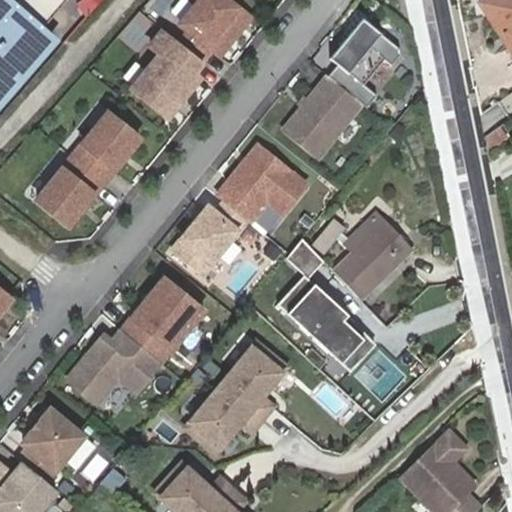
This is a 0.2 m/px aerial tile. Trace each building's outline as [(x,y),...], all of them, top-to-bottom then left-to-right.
[(16,2),(13,0),(0,0),(0,117),(65,45),(42,25),(16,2)] [(17,0),(16,2),(42,25),(64,0),(17,0)] [(217,56),(241,27),(237,23),(243,15),(225,0),(197,0),(178,24),(187,31),(177,42),(200,61),(210,49),(217,56)] [(511,33),(511,34),(511,0),(485,0),(479,5),(502,39),(511,33)] [(241,27),(248,18),(243,15),(237,23),(241,27)] [(362,85),(383,60),(390,66),(399,55),(398,49),(361,19),(328,58),(336,65),(327,76),(359,103),(365,108),(375,96),(362,85)] [(197,78),(191,73),(201,62),(200,61),(177,42),(162,30),(149,46),(159,53),(131,88),(165,117),(197,78)] [(511,53),(511,34),(511,33),(502,39),(511,53)] [(314,159),(359,103),(327,76),(281,132),(314,159)] [(137,140),(106,114),(70,157),(102,183),(137,140)] [(397,127),(388,138),(395,143),(403,132),(397,127)] [(281,214),(304,186),(283,169),(281,171),(274,166),(276,163),(256,146),(245,160),(247,162),(242,168),(240,166),(225,184),(233,190),(222,203),(243,220),(247,223),(259,209),(256,207),(262,199),(265,202),(281,214)] [(70,157),(34,200),(66,226),(102,183),(70,157)] [(283,169),(276,163),(274,166),(281,171),(283,169)] [(222,203),(233,190),(225,184),(215,197),(222,203)] [(259,209),(265,202),(262,199),(256,207),(259,209)] [(198,275),(243,220),(222,203),(213,214),(206,208),(169,252),(198,275)] [(384,220),(330,274),(360,302),(401,260),(412,248),(384,220)] [(344,234),(335,227),(314,250),(323,258),(344,234)] [(305,278),(321,262),(300,240),(284,260),(304,277),(305,278)] [(305,278),(304,277),(276,307),(335,362),(358,338),(342,323),(348,318),(305,278)] [(158,364),(200,312),(161,279),(118,331),(158,364)] [(349,374),(374,347),(348,318),(342,323),(358,338),(335,362),(349,374)] [(158,364),(118,331),(108,342),(100,336),(64,380),(93,404),(115,377),(133,392),(158,364)] [(250,433),(271,407),(260,398),(285,368),(255,342),(183,428),(214,453),(239,423),(250,433)] [(110,417),(127,392),(117,385),(100,410),(110,417)] [(89,447),(78,438),(45,411),(35,423),(28,432),(16,447),(21,452),(14,461),(18,464),(41,483),(60,460),(70,469),(89,447)] [(28,432),(35,423),(30,419),(22,427),(28,432)] [(446,473),(450,468),(464,455),(448,437),(399,483),(425,511),(451,511),(473,493),(460,478),(455,483),(446,473)] [(231,511),(229,509),(238,499),(214,476),(204,487),(175,461),(149,490),(173,511),(231,511)] [(0,469),(0,511),(35,511),(52,492),(41,483),(18,464),(8,476),(0,470),(0,469)] [(98,485),(112,497),(128,479),(114,465),(98,485)] [(460,478),(450,468),(446,473),(455,483),(460,478)]
